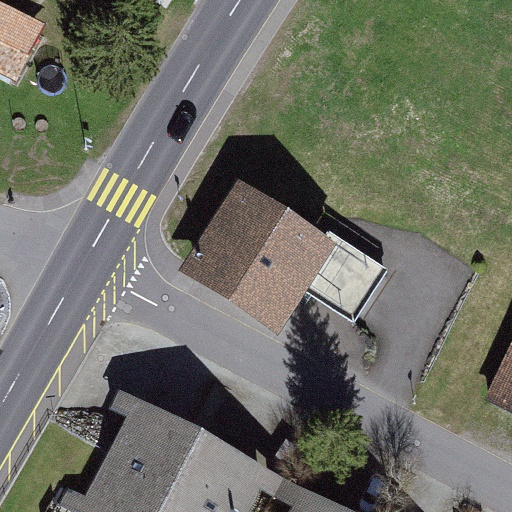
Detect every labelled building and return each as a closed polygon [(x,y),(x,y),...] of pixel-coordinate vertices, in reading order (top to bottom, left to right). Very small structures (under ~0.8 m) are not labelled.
[(173,0),(129,0),(163,19),(173,0)] [(57,37),(0,10),(0,76),(32,91),(57,37)] [(349,266),(244,197),(192,275),(296,344),(349,266)] [(511,366),(490,409),(511,420),(511,366)] [(321,511),(129,404),(70,507),(79,511),(321,511)]
